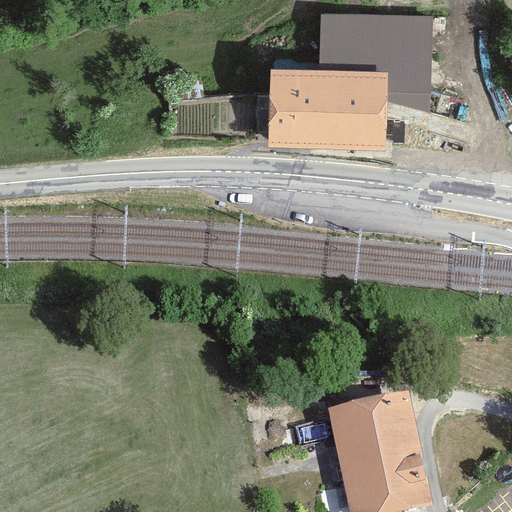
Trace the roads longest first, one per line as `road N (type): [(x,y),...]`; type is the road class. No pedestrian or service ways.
road 1 (unclassified): [(254,172),(413,228),(511,238)]
road 2 (primary): [(254,172),(511,204)]
road 3 (primary): [(0,184),(254,172)]
